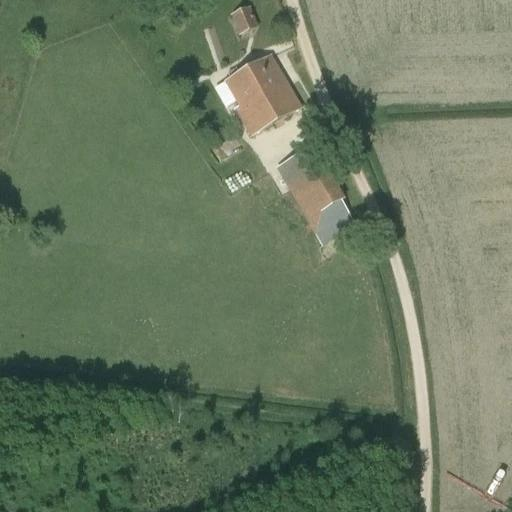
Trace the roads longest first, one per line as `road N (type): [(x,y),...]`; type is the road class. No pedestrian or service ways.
road 1 (track): [(423,511),(422,420),(406,302),(290,0)]
road 2 (track): [(423,435),(0,383)]
